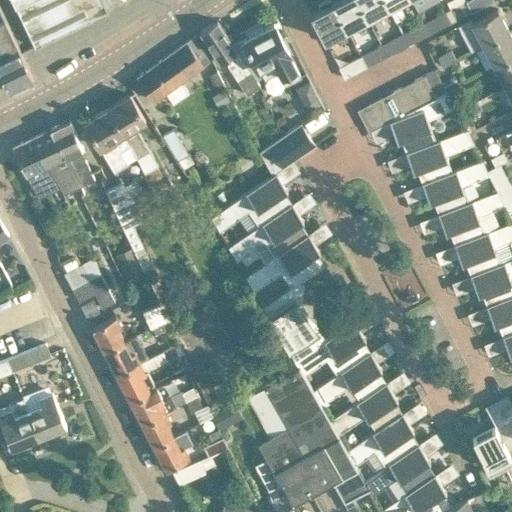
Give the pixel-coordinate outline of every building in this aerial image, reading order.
[(12,0),(34,45),(108,10),(102,0),(12,0)] [(349,32),(332,0),(332,1),(331,0),(324,0),(318,3),(320,7),(310,12),(327,43),(349,32)] [(358,0),(332,0),(349,32),(370,21),(358,0)] [(390,10),(384,0),(358,0),(370,21),(390,10)] [(405,15),(400,5),(409,0),(384,0),(390,10),(395,20),(405,15)] [(464,0),(445,10),(451,21),(471,10),(465,0),(464,0)] [(490,0),(465,0),(471,10),(490,0)] [(0,72),(8,89),(33,77),(21,51),(0,7),(0,72)] [(483,43),(482,43),(508,29),(497,8),(472,21),(470,17),(458,24),(471,49),(483,43)] [(445,10),(424,21),(429,32),(451,21),(445,10)] [(248,92),(260,84),(217,19),(199,31),(220,61),(228,56),(231,61),(228,62),(248,92)] [(424,21),(402,33),(407,44),(429,32),(424,21)] [(289,52),(273,22),(242,38),(248,49),(250,48),(262,71),(261,72),(264,78),(278,70),(285,83),(299,76),(287,53),(289,52)] [(482,43),(483,43),(493,64),(511,54),(511,36),(508,29),(482,43)] [(181,80),(182,78),(212,57),(195,33),(136,75),(153,99),(165,91),(173,103),(189,92),(181,80)] [(387,54),(407,44),(402,33),(381,43),(387,54)] [(360,54),(366,65),(387,54),(381,43),(360,54)] [(454,56),(450,48),(438,54),(441,62),(454,56)] [(344,77),(366,65),(360,54),(339,66),(344,77)] [(511,54),(493,64),(504,85),(511,81),(511,54)] [(433,68),(423,74),(434,95),(445,89),(440,80),(433,68)] [(216,90),(225,86),(216,69),(208,73),(216,90)] [(458,83),(453,73),(440,80),(445,89),(458,83)] [(434,95),(423,74),(412,79),(423,101),(434,95)] [(412,79),(402,85),(413,106),(423,101),(412,79)] [(463,93),(458,83),(445,89),(450,99),(463,93)] [(402,85),(391,90),(402,112),(413,106),(402,85)] [(400,137),(405,151),(436,139),(428,118),(453,105),(450,99),(445,89),(434,95),(423,101),(413,106),(402,112),(391,118),(389,119),(396,138),(400,137)] [(391,90),(380,96),(391,118),(402,112),(391,90)] [(145,119),(129,93),(107,106),(123,132),(130,143),(138,156),(145,169),(140,172),(147,183),(162,174),(156,164),(158,163),(135,125),(145,119)] [(379,123),(389,119),(391,118),(380,96),(368,102),(379,123)] [(481,108),(477,99),(464,106),(468,115),(481,108)] [(368,130),(379,123),(368,102),(357,108),(368,130)] [(114,170),(127,162),(119,149),(130,143),(123,132),(107,106),(84,120),(114,170)] [(86,191),(97,186),(80,149),(83,147),(69,118),(50,126),(64,156),(68,154),(86,191)] [(300,122),(259,150),(272,172),(289,161),(315,143),(300,122)] [(45,165),(56,160),(74,197),(86,191),(68,154),(64,156),(50,126),(32,135),(45,165)] [(412,169),(416,168),(421,182),(452,170),(452,169),(445,153),(472,142),(465,127),(436,139),(405,151),(412,169)] [(175,128),(165,134),(183,167),(193,161),(189,153),(175,128)] [(45,165),(32,135),(12,144),(26,174),(34,189),(42,185),(47,193),(60,185),(56,176),(45,165)] [(494,164),(486,168),(487,170),(500,163),(499,161),(507,157),(503,149),(490,156),(494,164)] [(468,200),(497,189),(487,170),(486,168),(481,158),(452,169),(452,170),(421,182),(428,200),(432,198),(438,212),(468,201),(468,200)] [(487,170),(497,189),(498,191),(511,184),(500,163),(487,170)] [(258,224),(292,202),(283,189),(287,187),(275,170),(211,215),(219,229),(248,209),(258,224)] [(123,181),(106,190),(123,225),(143,269),(152,265),(132,221),(143,216),(133,198),(123,181)] [(511,185),(511,184),(498,191),(504,204),(508,211),(511,208),(511,185)] [(448,229),(454,243),(484,231),(477,214),(504,204),(498,191),(497,189),(468,200),(468,201),(438,212),(445,230),(448,229)] [(264,240),(274,255),(308,232),(299,220),(303,218),(292,202),(258,224),(228,244),(236,259),(264,240)] [(224,227),(232,239),(248,229),(240,216),(224,227)] [(511,219),(484,231),(454,243),(461,261),(464,260),(470,274),(500,262),(500,261),(494,245),(511,237),(511,219)] [(0,238),(8,233),(0,220),(0,238)] [(254,289),(280,270),(290,285),(301,279),(324,263),(316,251),(319,248),(308,232),(274,255),(245,274),(254,289)] [(92,256),(64,270),(79,299),(94,292),(101,306),(115,299),(92,256)] [(511,294),(511,281),(510,276),(511,275),(511,256),(500,261),(500,262),(470,274),(477,292),(481,290),(486,304),(511,294)] [(409,258),(387,267),(397,290),(419,281),(409,258)] [(302,294),(304,283),(301,279),(290,285),(263,304),(279,332),(307,313),(307,312),(303,303),(302,294)] [(511,294),(486,304),(493,322),(497,321),(502,335),(511,331),(511,294)] [(99,310),(92,297),(81,303),(87,316),(99,310)] [(145,313),(150,325),(161,320),(156,309),(145,313)] [(314,320),(308,313),(307,313),(279,332),(295,360),(337,331),(336,330),(334,327),(323,325),(314,320)] [(92,326),(104,349),(124,339),(118,327),(121,325),(115,314),(92,326)] [(170,325),(166,317),(161,320),(150,325),(149,325),(154,333),(170,325)] [(326,358),(336,372),(336,373),(370,350),(361,338),(365,335),(353,319),(336,330),(337,331),(295,360),(298,366),(299,365),(304,373),(326,358)] [(511,331),(502,335),(509,353),(511,351),(511,331)] [(104,349),(116,372),(139,360),(134,350),(130,352),(124,339),(104,349)] [(7,357),(10,366),(12,369),(50,354),(45,341),(7,357)] [(173,343),(161,349),(172,371),(184,366),(173,343)] [(377,368),(381,366),(370,350),(336,373),(336,372),(317,385),(325,400),(349,384),(359,398),(359,399),(386,381),(377,368)] [(129,397),(152,385),(139,360),(116,372),(129,397)] [(288,495),(291,503),(332,481),(356,468),(298,366),(246,395),(268,435),(256,441),(266,458),(279,480),(284,488),(288,495)] [(375,429),(375,430),(402,411),(394,399),(397,397),(386,381),(359,399),(359,398),(329,418),(338,433),(365,414),(375,429)] [(180,389),(160,399),(152,385),(129,397),(142,422),(165,410),(185,400),(187,398),(196,394),(192,385),(181,391),(180,389)] [(39,396),(41,403),(29,408),(39,434),(40,434),(41,438),(55,433),(53,429),(66,424),(52,390),(39,396)] [(207,390),(203,392),(207,401),(211,399),(207,390)] [(187,398),(185,400),(191,410),(202,405),(196,394),(187,398)] [(23,396),(9,402),(11,407),(0,411),(0,419),(11,446),(23,441),(25,445),(38,439),(36,436),(39,434),(29,408),(28,409),(23,396)] [(232,403),(213,412),(220,426),(239,417),(232,403)] [(167,422),(170,421),(165,410),(142,422),(154,445),(173,435),(173,434),(167,422)] [(384,464),(385,465),(418,442),(410,430),(413,427),(402,411),(375,430),(375,429),(346,448),(355,463),(374,450),(384,464)] [(511,430),(506,418),(495,424),(494,422),(471,434),(475,442),(475,445),(475,449),(477,453),(488,474),(507,464),(511,474),(511,430)] [(191,441),(185,428),(173,434),(173,435),(154,445),(166,468),(189,456),(183,445),(191,441)] [(207,454),(227,445),(222,435),(202,444),(207,454)] [(397,476),(407,490),(407,491),(434,473),(426,460),(429,458),(418,442),(385,465),(384,464),(363,479),(372,493),(397,476)] [(294,511),(294,510),(291,503),(288,495),(284,488),(279,480),(266,458),(254,463),(267,485),(273,500),(276,511),(294,511)] [(199,459),(172,470),(179,483),(204,471),(199,459)] [(356,468),(332,481),(344,501),(368,489),(356,468)] [(407,491),(407,490),(380,509),(381,511),(404,511),(407,511),(438,511),(445,508),(451,504),(442,491),(445,489),(434,473),(407,491)] [(472,511),(466,497),(451,504),(445,508),(446,511),(472,511)] [(237,505),(227,501),(225,502),(222,511),(259,511),(258,511),(256,510),(237,505)]
